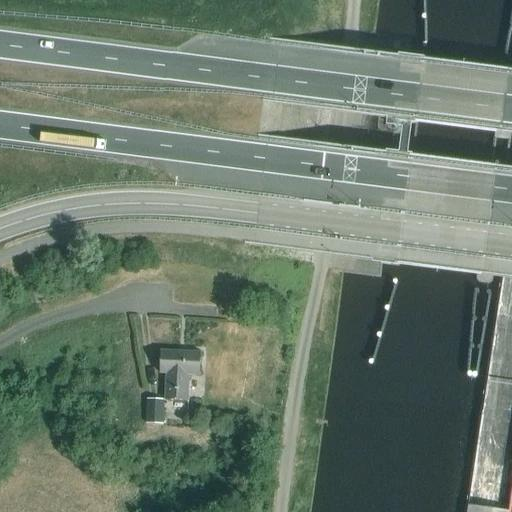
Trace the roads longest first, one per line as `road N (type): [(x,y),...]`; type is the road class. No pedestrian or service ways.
road 1 (unclassified): [(279,511),(353,0)]
road 2 (trunk): [(511,110),(0,45)]
road 3 (trunk): [(0,126),(511,191)]
road 4 (secondary): [(511,246),(251,213)]
road 5 (secondary): [(0,230),(114,202),(251,213)]
